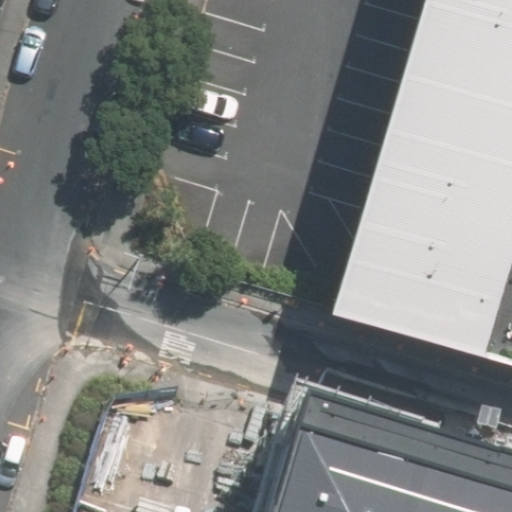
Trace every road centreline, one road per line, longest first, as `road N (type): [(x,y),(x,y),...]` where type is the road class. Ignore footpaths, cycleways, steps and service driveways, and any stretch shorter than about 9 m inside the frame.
road 1 (residential): [(511,427),(17,278)]
road 2 (residential): [(17,278),(99,0)]
